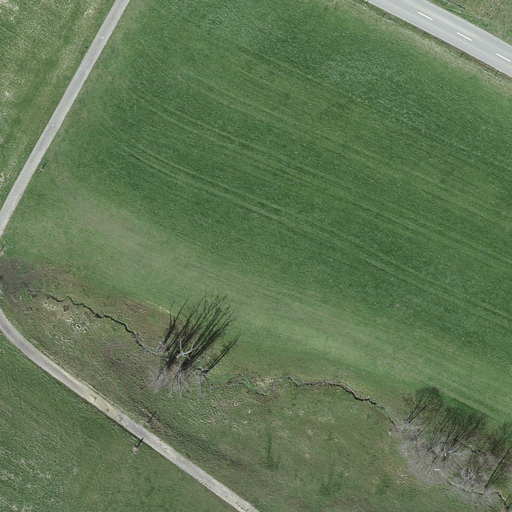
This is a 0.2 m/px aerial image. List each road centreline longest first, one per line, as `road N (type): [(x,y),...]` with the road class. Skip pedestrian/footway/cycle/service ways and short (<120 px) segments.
road 1 (track): [(248,509),(39,360),(0,317)]
road 2 (track): [(0,226),(124,0)]
road 3 (secondary): [(393,0),(511,62)]
